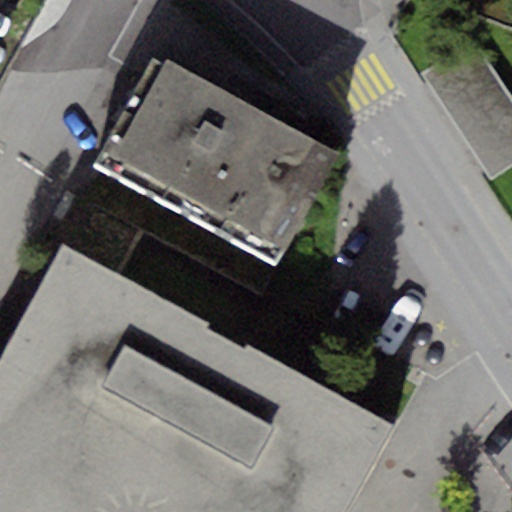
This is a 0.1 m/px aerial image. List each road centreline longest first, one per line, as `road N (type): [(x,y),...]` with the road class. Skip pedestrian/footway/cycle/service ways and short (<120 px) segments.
road 1 (residential): [(511,323),(351,79),(288,0)]
road 2 (residential): [(0,177),(97,0)]
